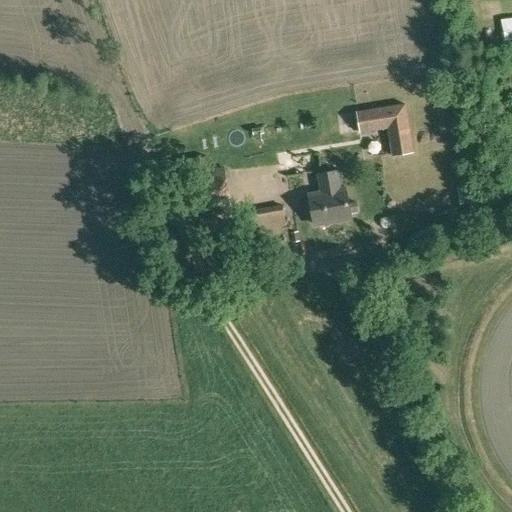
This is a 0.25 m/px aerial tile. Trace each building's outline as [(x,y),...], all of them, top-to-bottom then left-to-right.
[(391,154),(412,150),(404,103),(356,111),(359,131),(387,126),(391,154)] [(225,168),(185,173),(190,209),(230,204),(225,168)] [(308,194),(314,223),(349,217),(344,187),(339,188),(336,170),(318,174),(321,192),(308,194)] [(285,225),(282,205),(245,212),(248,232),(285,225)] [(238,241),(239,257),(266,254),(265,239),(238,241)]
